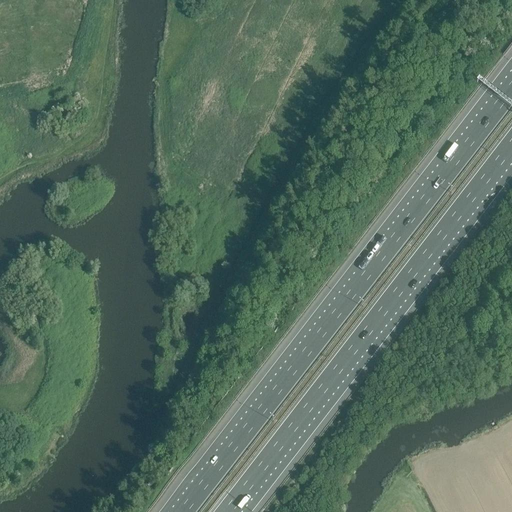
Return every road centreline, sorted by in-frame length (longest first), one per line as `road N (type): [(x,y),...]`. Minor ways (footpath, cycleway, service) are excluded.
road 1 (motorway): [(511,86),(181,511)]
road 2 (motorway): [(233,511),(511,145)]
